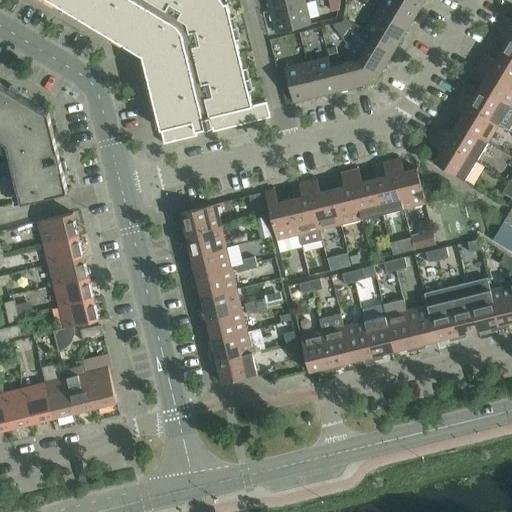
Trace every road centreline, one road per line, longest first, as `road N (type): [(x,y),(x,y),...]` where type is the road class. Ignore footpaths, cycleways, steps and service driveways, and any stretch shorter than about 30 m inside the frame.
road 1 (residential): [(291,148),(399,119),(472,0)]
road 2 (residential): [(511,347),(327,395),(341,454)]
road 3 (tertiary): [(176,414),(123,191)]
road 4 (tertiary): [(123,191),(100,91),(0,26)]
road 5 (residential): [(176,414),(0,467)]
road 6 (tertiary): [(341,454),(511,410)]
road 7 (residential): [(123,191),(291,148)]
road 8 (residential): [(291,148),(252,0)]
road 9 (tertiary): [(195,489),(341,454)]
